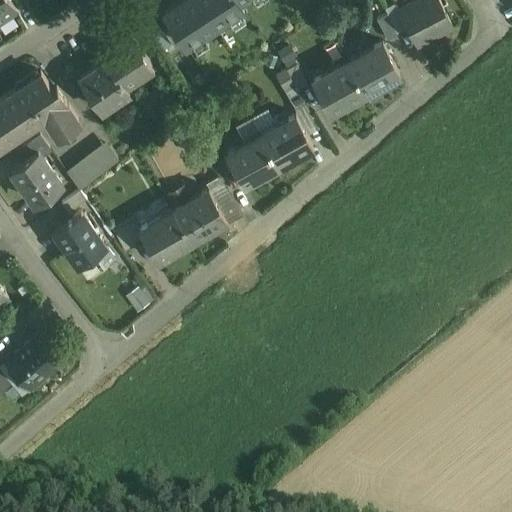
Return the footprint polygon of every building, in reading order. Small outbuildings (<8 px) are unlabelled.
[(10,0),(0,0),(0,20),(17,9),(10,0)] [(179,0),(164,10),(186,43),(244,5),(240,0),(179,0)] [(453,25),(439,0),(419,0),(400,10),(408,26),(418,43),(453,25)] [(400,10),(396,2),(385,8),(387,12),(398,32),(408,26),(400,10)] [(398,32),(387,12),(377,17),(388,38),(398,32)] [(131,33),(103,52),(107,58),(80,76),(89,91),(88,91),(90,94),(91,94),(100,108),(129,89),(125,82),(152,65),(143,50),(144,50),(142,47),(141,47),(131,33)] [(382,40),(347,59),(365,91),(399,71),(382,40)] [(280,49),(288,64),(299,58),(291,43),(280,49)] [(347,59),(312,78),(330,110),(365,91),(347,59)] [(309,83),(297,62),(287,68),(295,82),(298,89),(309,83)] [(41,70),(0,97),(0,145),(45,116),(58,136),(80,121),(57,85),(53,88),(41,70)] [(298,89),(295,82),(284,88),(296,108),(306,102),(298,89)] [(296,113),(261,133),(278,164),(313,145),(296,113)] [(41,133),(23,145),(30,155),(12,168),(35,200),(47,192),(48,194),(62,184),(41,154),(51,147),(41,133)] [(261,133),(226,152),(243,183),(278,164),(261,133)] [(109,135),(70,164),(84,183),(124,155),(109,135)] [(209,187),(174,207),(192,238),(212,227),(227,218),(209,187)] [(80,188),(62,202),(69,212),(87,198),(80,188)] [(174,207),(140,227),(144,235),(158,258),(192,238),(174,207)] [(105,244),(81,210),(55,228),(78,260),(89,252),(91,254),(105,244)] [(140,227),(134,217),(124,223),(135,241),(144,235),(140,227)] [(135,241),(124,223),(114,228),(125,248),(136,243),(135,241)] [(212,227),(192,238),(196,245),(216,234),(212,227)] [(105,244),(91,254),(89,252),(78,260),(89,276),(114,257),(105,244)] [(146,282),(129,291),(138,307),(155,297),(146,282)] [(0,284),(0,302),(9,296),(0,284)] [(39,332),(6,360),(28,386),(62,358),(39,332)]
